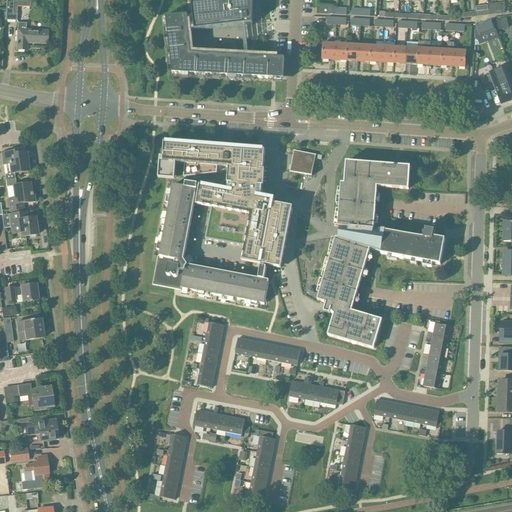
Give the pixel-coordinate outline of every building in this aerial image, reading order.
[(13,0),(6,0),(5,21),(16,21),(17,7),(30,7),(30,2),(14,1),(13,0)] [(212,26),(241,23),(242,26),(253,25),(254,0),(236,0),(192,5),(195,31),(212,29),(212,26)] [(451,16),(451,21),(460,22),(460,18),(465,18),(464,13),(459,14),(460,17),(451,16)] [(284,80),(285,59),(192,54),(187,16),(166,18),(173,74),(284,80)] [(491,21),(475,28),(478,36),(490,32),(494,30),(491,21)] [(27,24),(18,24),(17,51),(27,52),(28,44),(47,45),(48,31),(26,30),(27,24)] [(371,42),(371,46),(370,63),(382,63),(383,47),(383,43),(371,42)] [(431,42),(425,42),(425,49),(418,49),(417,65),(429,66),(430,50),(431,50),(431,42)] [(383,43),(383,47),(382,63),(394,64),(395,48),(395,43),(383,43)] [(442,50),(441,67),(453,67),(454,51),(455,43),(448,43),(448,51),(442,50)] [(335,61),(335,44),(323,44),(322,60),(335,61)] [(346,61),(347,45),(335,44),(335,61),(346,61)] [(359,46),(347,45),(346,61),(358,62),(359,46)] [(370,63),(371,46),(359,46),(358,62),(370,63)] [(394,64),(406,65),(407,48),(395,48),(394,64)] [(406,65),(417,65),(418,49),(407,48),(406,65)] [(442,50),(431,50),(430,50),(429,66),(441,67),(442,50)] [(454,51),(453,67),(465,68),(466,52),(454,51)] [(502,105),(511,101),(511,85),(506,68),(490,74),(502,105)] [(492,88),(488,76),(480,78),(484,90),(492,88)] [(469,118),(482,119),(483,98),(470,97),(469,118)] [(161,146),(160,162),(159,179),(175,180),(176,163),(185,164),(184,178),(217,174),(218,166),(230,167),(228,190),(200,185),(200,187),(198,186),(198,189),(199,189),(196,205),(211,208),(206,239),(245,246),(242,262),(262,265),(261,267),(259,279),(264,280),(267,268),(264,268),(265,266),(282,269),(293,208),(277,205),(274,205),(274,201),(262,198),(266,150),(164,142),(164,148),(162,148),(162,146),(161,146)] [(316,154),(294,150),(294,173),(312,176),(316,154)] [(20,152),(2,154),(4,165),(4,166),(9,165),(10,174),(5,175),(6,181),(15,180),(14,174),(29,172),(26,153),(20,154),(20,152)] [(381,253),(385,233),(385,230),(374,230),(378,187),(409,190),(411,167),(346,162),(344,184),(341,184),(338,228),(341,228),(340,239),(336,238),(317,301),(328,304),(326,312),(330,314),(330,312),(334,315),(328,336),(374,350),(383,320),(352,311),(370,249),(375,251),(381,253)] [(186,183),(185,186),(185,188),(174,186),(160,257),(158,256),(153,285),(176,290),(182,291),(182,289),(265,304),(268,284),(269,284),(268,284),(186,268),(181,261),(194,190),(197,191),(198,189),(198,186),(198,185),(186,183)] [(33,202),(30,184),(13,186),(14,198),(8,199),(10,212),(24,210),(23,204),(33,202)] [(22,213),(10,215),(12,227),(13,234),(22,233),(22,237),(25,237),(37,235),(35,218),(28,219),(27,212),(22,213)] [(511,222),(504,222),(503,242),(511,242),(511,243),(511,242),(511,222)] [(408,237),(385,233),(381,253),(381,254),(441,265),(445,239),(433,237),(435,230),(426,229),(423,240),(408,237)] [(511,252),(503,252),(502,276),(511,276),(511,252)] [(39,300),(36,285),(21,287),(14,289),(14,288),(5,289),(7,302),(15,301),(15,296),(22,295),(23,303),(39,300)] [(3,309),(4,318),(17,316),(16,307),(3,309)] [(234,311),(232,323),(264,329),(266,317),(234,311)] [(10,318),(3,319),(5,334),(12,332),(10,318)] [(44,338),(42,320),(17,324),(18,333),(25,332),(26,341),(44,338)] [(209,323),(206,339),(221,342),(224,326),(209,323)] [(511,323),(501,323),(500,344),(511,344),(511,323)] [(435,324),(432,340),(447,343),(450,327),(435,324)] [(0,360),(2,360),(2,359),(9,358),(8,351),(7,343),(6,337),(5,335),(0,335),(0,360)] [(221,342),(206,339),(203,355),(218,357),(221,342)] [(251,357),(254,342),(238,339),(235,354),(251,357)] [(447,343),(432,340),(429,356),(444,359),(447,343)] [(269,345),(254,342),(251,357),(266,360),(269,345)] [(285,348),(269,345),(266,360),(282,363),(285,348)] [(301,351),(285,348),(282,363),(298,366),(301,351)] [(511,348),(504,348),(504,355),(500,354),(499,372),(511,372),(511,348)] [(218,357),(203,355),(200,370),(215,373),(218,357)] [(444,359),(429,356),(426,371),(441,374),(444,359)] [(215,373),(200,370),(197,386),(212,389),(215,373)] [(441,374),(426,371),(423,387),(438,390),(441,374)] [(305,400),(308,385),(292,382),(289,397),(305,400)] [(498,397),(511,397),(511,382),(499,382),(498,397)] [(31,384),(28,385),(11,387),(11,388),(12,393),(4,394),(6,406),(14,404),(13,396),(19,395),(19,398),(32,396),(34,412),(45,411),(45,409),(53,408),(50,387),(31,390),(31,384)] [(324,388),(308,385),(305,400),(321,403),(324,388)] [(345,392),(324,388),(321,403),(336,406),(337,405),(343,406),(345,392)] [(511,412),(511,397),(498,397),(498,412),(511,412)] [(390,417),(393,402),(377,399),(374,414),(390,417)] [(408,405),(393,402),(390,417),(405,420),(408,405)] [(424,409),(408,405),(405,420),(421,423),(424,409)] [(440,412),(424,409),(421,423),(437,427),(440,412)] [(211,429),(214,414),(198,411),(195,426),(211,429)] [(229,417),(214,414),(211,429),(226,432),(229,417)] [(31,419),(31,423),(25,423),(27,437),(39,435),(40,442),(58,439),(55,422),(47,423),(46,417),(31,419)] [(245,420),(229,417),(226,432),(242,435),(245,420)] [(511,418),(510,419),(510,425),(510,432),(497,432),(497,454),(503,455),(506,455),(511,455),(511,418)] [(351,426),(348,442),(363,444),(366,429),(351,426)] [(172,435),(169,451),(184,454),(187,438),(172,435)] [(261,437),(257,453),(272,456),(275,440),(261,437)] [(363,444),(348,442),(345,457),(360,460),(363,444)] [(29,458),(28,449),(10,451),(12,463),(26,461),(26,459),(29,458)] [(184,454),(169,451),(166,467),(181,470),(184,454)] [(272,456),(257,453),(254,468),(269,471),(272,456)] [(35,481),(21,483),(22,491),(42,489),(41,481),(48,480),(48,474),(46,456),(38,457),(39,462),(33,463),(33,464),(26,465),(26,472),(33,471),(35,481)] [(360,460),(345,457),(342,473),(357,475),(360,460)] [(181,470),(166,467),(163,482),(178,485),(181,470)] [(269,471),(254,468),(251,484),(266,487),(269,471)] [(357,475),(342,473),(339,488),(354,491),(357,475)] [(178,485),(163,482),(160,498),(175,501),(178,485)] [(266,487),(251,484),(248,499),(263,502),(266,487)]
